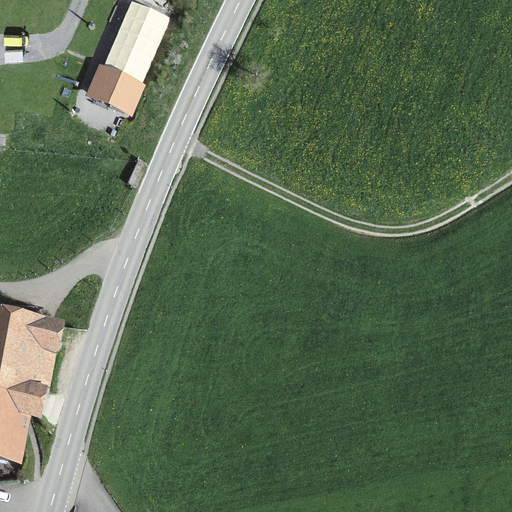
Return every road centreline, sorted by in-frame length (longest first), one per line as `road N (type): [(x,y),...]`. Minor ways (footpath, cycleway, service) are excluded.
road 1 (tertiary): [(49,511),(127,260),(240,0)]
road 2 (track): [(511,175),(437,221),(374,227),(347,222),(173,141)]
